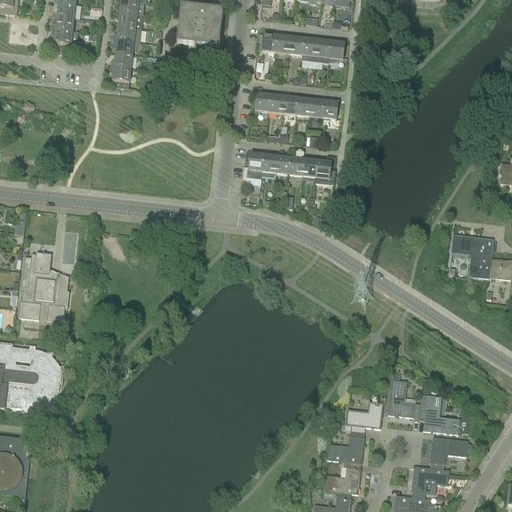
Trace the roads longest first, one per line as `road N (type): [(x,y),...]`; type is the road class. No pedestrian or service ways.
road 1 (residential): [(511,368),(323,248),(271,227),(219,219)]
road 2 (residential): [(219,219),(243,0)]
road 3 (residential): [(219,219),(0,197)]
